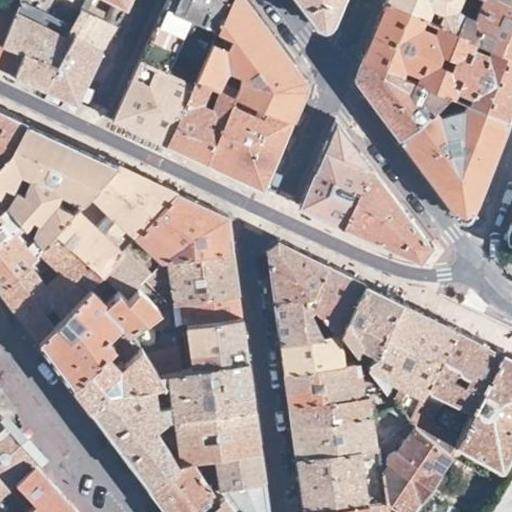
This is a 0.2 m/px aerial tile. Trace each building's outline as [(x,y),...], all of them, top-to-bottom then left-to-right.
[(0,0),(0,47),(3,40),(22,3),(15,0),(7,0),(0,17),(0,0)] [(78,31),(103,46),(117,23),(83,8),(75,27),(23,0),(22,3),(3,40),(25,49),(26,47),(59,63),(78,31)] [(167,0),(142,56),(168,69),(174,57),(200,68),(214,37),(220,25),(230,0),(167,0)] [(266,24),(247,0),(230,0),(220,25),(232,31),(227,43),(214,37),(200,68),(197,75),(217,84),(226,65),(241,71),(243,77),(236,93),(238,94),(292,118),(297,106),(304,90),(306,82),(306,79),(305,75),(299,67),(266,24)] [(298,0),(315,23),(319,26),(321,27),(324,28),(327,28),(330,27),(332,25),(335,20),(343,0),(298,0)] [(384,0),(384,1),(454,31),(463,9),(457,6),(459,0),(384,0)] [(463,9),(454,31),(511,55),(511,0),(477,0),(472,13),(463,9)] [(373,27),(362,55),(431,85),(454,31),(384,1),(373,27)] [(78,31),(59,63),(47,86),(64,94),(78,100),(92,70),(103,46),(78,31)] [(431,85),(451,94),(463,99),(509,119),(511,110),(511,55),(454,31),(431,85)] [(3,40),(0,47),(0,64),(3,66),(15,71),(31,79),(47,86),(59,63),(26,47),(25,49),(3,40)] [(382,111),(400,135),(441,102),(451,94),(431,85),(362,55),(359,63),(356,69),(354,73),(355,75),(356,78),(382,111)] [(142,130),(167,142),(194,82),(168,69),(142,56),(126,91),(114,116),(142,130)] [(194,82),(167,142),(187,151),(207,160),(238,94),(236,93),(217,84),(197,75),(194,82)] [(292,118),(238,94),(207,160),(222,167),(235,174),(263,187),(292,118)] [(492,165),(509,119),(463,99),(462,102),(445,106),(441,102),(400,135),(420,162),(428,174),(447,200),(457,214),(460,216),(464,217),(468,216),(471,215),(474,212),(492,165)] [(0,161),(29,122),(2,109),(0,108),(0,161)] [(322,215),(344,225),(372,164),(353,139),(338,119),(319,162),(299,204),(322,215)] [(29,122),(0,161),(0,189),(42,243),(55,229),(119,162),(99,155),(73,142),(29,122)] [(119,162),(55,229),(110,272),(195,195),(150,175),(119,162)] [(401,202),(372,164),(344,225),(377,240),(420,260),(426,252),(432,244),(401,202)] [(0,280),(15,271),(27,259),(39,246),(42,243),(0,189),(0,280)] [(195,195),(110,272),(106,275),(114,282),(127,295),(139,283),(147,276),(163,260),(169,259),(233,249),(230,233),(228,215),(204,200),(195,195)] [(50,288),(27,259),(15,271),(0,280),(0,285),(18,309),(38,335),(95,285),(106,275),(110,272),(55,229),(42,243),(39,246),(66,271),(50,288)] [(312,294),(328,263),(305,252),(280,238),(267,247),(271,271),(275,299),(301,296),(312,294)] [(236,272),(233,249),(169,259),(173,283),(175,304),(187,302),(240,296),(236,272)] [(163,260),(147,276),(156,287),(173,283),(169,259),(163,260)] [(312,294),(301,296),(316,309),(330,322),(340,332),(367,283),(347,273),(328,263),(312,294)] [(114,282),(106,275),(95,285),(101,293),(114,282)] [(101,293),(95,285),(38,335),(54,357),(73,381),(115,345),(108,337),(126,323),(131,331),(159,308),(139,283),(127,295),(114,282),(101,293)] [(367,283),(340,332),(343,337),(354,349),(360,336),(379,345),(402,301),(386,293),(367,283)] [(241,303),(240,296),(187,302),(190,322),(242,315),(241,303)] [(301,296),(275,299),(278,317),(281,339),(340,332),(330,322),(322,326),(313,312),(316,309),(301,296)] [(379,345),(368,366),(384,386),(389,377),(399,382),(390,393),(398,403),(410,419),(422,395),(427,385),(456,328),(430,315),(402,301),(379,345)] [(246,340),(242,315),(190,322),(188,322),(194,368),(249,360),(246,340)] [(115,345),(131,331),(126,323),(108,337),(115,345)] [(176,324),(137,340),(160,374),(181,370),(176,324)] [(473,409),(502,351),(480,340),(456,328),(427,385),(447,396),(473,409)] [(131,331),(115,345),(73,381),(91,405),(112,389),(166,382),(160,374),(137,340),(131,331)] [(343,337),(340,332),(281,339),(283,354),(285,369),(343,361),(340,337),(343,337)] [(503,466),(511,450),(511,355),(502,351),(473,409),(457,440),(500,464),(503,466)] [(181,370),(160,374),(166,382),(112,389),(91,405),(119,443),(149,482),(180,460),(155,425),(163,417),(176,416),(255,405),(252,382),(249,360),(194,368),(181,370)] [(343,361),(285,369),(287,386),(290,405),(358,392),(353,360),(343,361)] [(422,395),(443,405),(447,396),(427,385),(422,395)] [(24,424),(0,386),(0,511),(9,511),(31,492),(13,472),(32,457),(33,459),(42,453),(28,431),(24,424)] [(358,392),(290,405),(291,411),(293,425),(371,412),(367,391),(358,392)] [(410,419),(398,403),(389,406),(402,425),(410,419)] [(215,455),(262,450),(258,427),(255,405),(176,416),(180,460),(192,459),(215,455)] [(371,412),(293,425),(295,439),(297,455),(377,445),(371,412)] [(389,502),(405,511),(410,511),(449,453),(415,424),(400,446),(398,445),(396,444),(393,445),(391,446),(388,449),(388,452),(389,454),(389,456),(392,458),(383,470),(385,501),(389,500),(389,502)] [(377,445),(297,455),(301,485),(305,511),(385,501),(383,470),(381,443),(377,445)] [(263,463),(262,450),(215,455),(216,460),(220,487),(266,481),(263,463)] [(13,472),(31,492),(49,476),(41,467),(33,459),(32,457),(13,472)] [(192,459),(180,460),(149,482),(166,504),(172,511),(196,511),(218,496),(212,488),(203,476),(192,459)] [(81,511),(49,476),(31,492),(9,511),(81,511)] [(220,487),(212,488),(218,496),(196,511),(270,511),(268,494),(266,481),(220,487)] [(391,511),(389,502),(389,500),(385,501),(305,511),(304,511),(391,511)]
